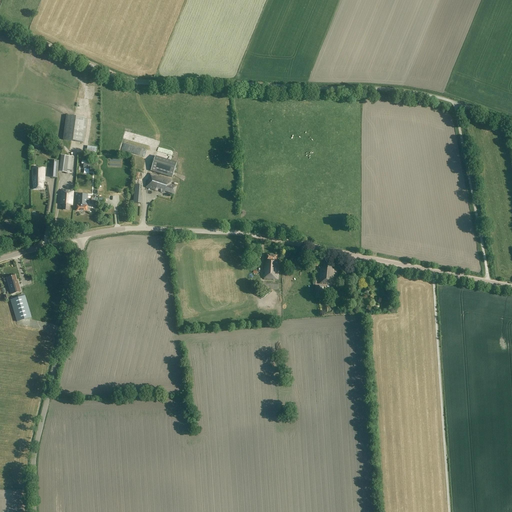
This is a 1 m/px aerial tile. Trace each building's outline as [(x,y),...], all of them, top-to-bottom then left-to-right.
[(66,115),(63,140),(83,143),(86,118),(66,115)] [(73,157),(61,155),(59,172),(71,173),(73,157)] [(177,164),(156,157),(151,171),(172,178),(177,164)] [(50,178),(57,179),(59,161),(51,161),(50,178)] [(45,183),(45,168),(32,168),(32,181),(33,181),(33,189),(43,189),(43,183),(45,183)] [(172,181),(150,174),(146,187),(157,191),(158,189),(161,190),(161,192),(164,193),(165,191),(174,194),(177,187),(170,185),(172,181)] [(135,185),(133,203),(140,204),(141,190),(140,190),(141,185),(135,185)] [(60,205),(63,205),(63,210),(69,211),(70,206),(72,206),(73,191),(62,190),(60,205)] [(99,202),(99,201),(105,201),(105,199),(98,198),(98,194),(92,194),(91,198),(92,198),(91,203),(94,203),(94,202),(97,202),(99,202)] [(77,205),(77,211),(87,211),(87,206),(85,206),(85,202),(88,202),(88,196),(77,195),(77,203),(76,203),(76,205),(77,205)] [(278,280),(279,261),(277,261),(277,256),(267,255),(267,265),(265,264),(264,272),(265,273),(265,275),(264,275),(264,279),(278,280)] [(334,285),(334,274),(332,273),(333,270),(332,270),(332,263),(324,262),(323,269),(321,269),(319,284),(334,285)] [(16,294),(21,292),(18,281),(17,281),(15,276),(3,279),(4,282),(7,281),(11,295),(12,295),(12,296),(16,295),(16,294)] [(43,301),(51,299),(49,290),(41,292),(43,301)] [(12,300),(10,300),(17,322),(31,318),(25,296),(24,296),(23,295),(18,297),(18,298),(17,298),(16,297),(12,298),(12,300)] [(54,309),(57,311),(62,300),(58,298),(54,309)]
